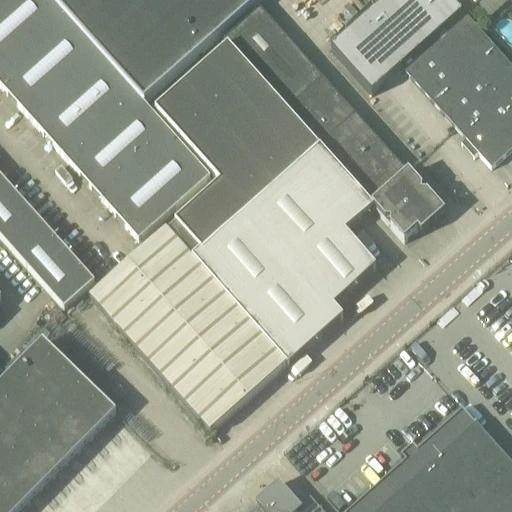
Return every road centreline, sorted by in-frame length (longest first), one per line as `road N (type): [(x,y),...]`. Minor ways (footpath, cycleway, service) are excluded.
road 1 (unclassified): [(186,511),(511,221)]
road 2 (unknown): [(423,300),(511,401)]
